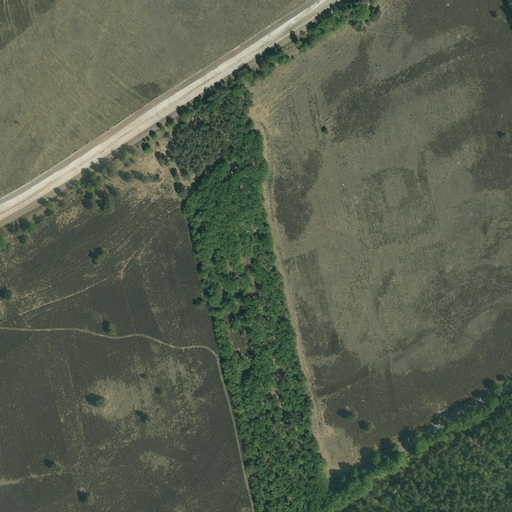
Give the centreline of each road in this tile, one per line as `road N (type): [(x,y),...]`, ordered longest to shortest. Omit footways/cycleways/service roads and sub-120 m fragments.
road 1 (track): [(0,327),(206,347),(217,360),(254,511)]
road 2 (tertiary): [(299,511),(511,383)]
